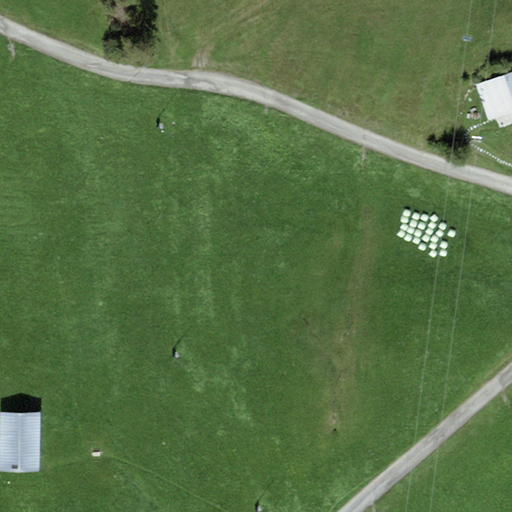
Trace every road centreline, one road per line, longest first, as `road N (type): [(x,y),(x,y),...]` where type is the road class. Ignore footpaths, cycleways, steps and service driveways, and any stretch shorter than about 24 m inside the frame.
road 1 (track): [(0,18),(109,67),(305,104),(511,189)]
road 2 (track): [(511,381),(375,491),(361,511)]
